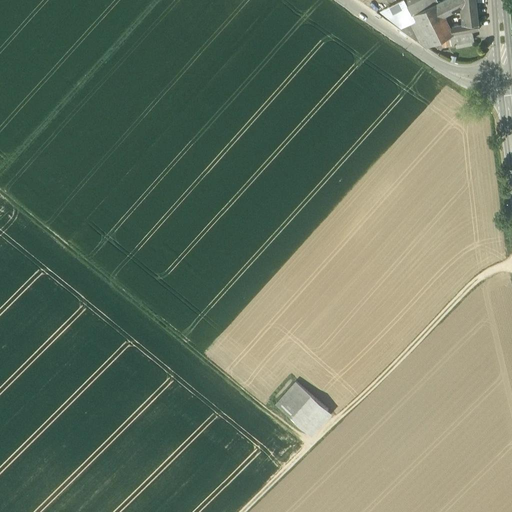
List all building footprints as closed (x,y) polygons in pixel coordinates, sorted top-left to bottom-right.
[(437,0),(404,0),(399,3),(399,2),(377,14),(378,14),(400,30),(410,24),(418,19),(416,14),(438,3),(439,2),(437,0)] [(443,0),(439,2),(438,3),(444,16),(460,8),(460,0),(443,0)] [(476,0),(460,0),(460,8),(460,9),(464,8),(466,24),(450,27),(453,35),(472,31),(480,29),(476,0)] [(438,3),(416,14),(418,19),(410,24),(400,30),(426,48),(449,37),(453,35),(450,27),(444,16),(438,3)] [(449,37),(450,45),(474,40),(472,31),(453,35),(449,37)] [(294,382),(275,404),(312,438),(332,415),(294,382)]
